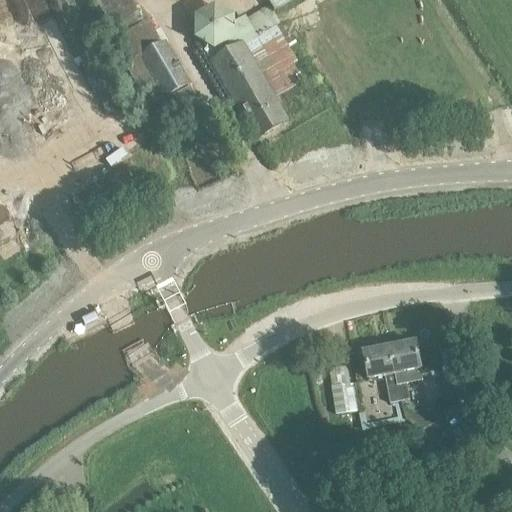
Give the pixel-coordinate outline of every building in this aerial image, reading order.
[(269,8),(246,22),(245,20),(239,23),(217,9),(196,20),(196,36),(204,52),(258,142),(289,124),(275,101),(302,84),(292,67),(296,64),(275,29),(280,26),(269,8)] [(162,45),(149,22),(117,40),(132,63),(142,58),(165,99),(189,86),(165,44),(162,45)] [(394,376),(419,371),(414,344),(389,349),(394,376)] [(394,376),(389,349),(363,354),(368,381),(384,378),(389,405),(399,403),(396,386),(394,376)] [(329,371),(331,388),(350,386),(347,368),(329,371)] [(396,386),(399,403),(409,401),(406,384),(396,386)] [(336,417),(359,413),(355,385),(350,386),(331,388),(336,417)] [(440,465),(462,453),(444,420),(422,433),(440,465)]
